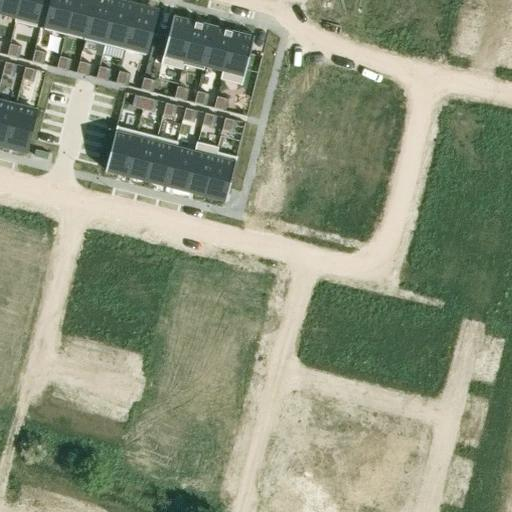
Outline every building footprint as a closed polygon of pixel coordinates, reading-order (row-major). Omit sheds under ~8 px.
[(0,0),(0,12),(16,16),(17,17),(21,0),(0,0)] [(16,16),(15,21),(37,27),(43,0),(21,0),(17,17),(16,16)] [(51,0),(45,29),(67,34),(68,30),(67,29),(74,0),(51,0)] [(74,0),(67,29),(68,30),(85,34),(86,34),(95,0),(74,0)] [(85,34),(84,39),(105,44),(116,0),(115,0),(95,0),(86,34),(85,34)] [(116,0),(105,44),(125,49),(136,5),(116,0)] [(365,0),(341,0),(333,33),(356,39),(366,0),(365,0)] [(366,0),(356,39),(377,45),(387,5),(366,0)] [(136,5),(125,49),(146,54),(157,11),(136,5)] [(387,5),(377,45),(398,50),(408,11),(387,5)] [(408,11),(398,50),(419,56),(429,16),(408,11)] [(174,14),(161,64),(162,64),(183,69),(184,64),(183,64),(194,20),(175,15),(175,14),(174,14)] [(429,16),(419,56),(442,61),(452,22),(429,16)] [(194,20),(183,64),(184,64),(204,69),(205,65),(204,64),(214,25),(194,20)] [(214,25),(204,64),(205,65),(223,69),(224,69),(234,30),(214,25)] [(223,69),(220,78),(241,84),(242,85),(255,35),(254,34),(253,35),(234,30),(224,69),(223,69)] [(10,43),(7,55),(18,58),(21,46),(10,43)] [(35,49),(32,61),(43,64),(46,52),(35,49)] [(264,54),(262,62),(273,64),(275,57),(264,54)] [(60,56),(57,67),(68,70),(71,59),(60,56)] [(6,61),(3,73),(14,76),(17,64),(6,61)] [(80,61),(77,73),(88,75),(91,64),(80,61)] [(262,62),(260,69),(271,72),(273,64),(262,62)] [(25,66),(22,78),(34,81),(37,69),(25,66)] [(99,66),(96,78),(108,80),(111,69),(99,66)] [(260,69),(258,77),(269,80),(271,72),(260,69)] [(332,70),(330,78),(340,81),(342,73),(332,70)] [(119,71),(116,83),(127,85),(130,74),(119,71)] [(342,73),(340,81),(351,84),(353,75),(342,73)] [(335,102),(340,81),(330,78),(315,75),(310,96),(335,102)] [(144,77),(141,89),(152,92),(155,80),(144,77)] [(258,77),(256,85),(267,87),(269,80),(258,77)] [(360,108),(366,88),(351,84),(340,81),(335,102),(360,108)] [(256,85),(254,92),(265,95),(267,87),(256,85)] [(178,86),(175,97),(186,100),(189,89),(178,86)] [(197,91),(194,102),(206,105),(209,94),(197,91)] [(254,92),(252,100),(263,103),(265,95),(254,92)] [(135,94),(132,106),(143,109),(146,97),(135,94)] [(217,96),(214,107),(225,110),(228,99),(217,96)] [(330,122),(335,102),(310,96),(305,115),(330,122)] [(146,97),(143,109),(154,111),(157,100),(146,97)] [(451,97),(444,122),(484,132),(490,107),(451,97)] [(0,100),(0,142),(6,144),(16,105),(0,100)] [(252,100),(250,108),(261,110),(263,103),(252,100)] [(166,102),(163,114),(174,117),(177,105),(166,102)] [(355,128),(360,108),(335,102),(330,122),(355,128)] [(16,105),(6,144),(26,149),(36,110),(16,105)] [(186,107),(183,119),(194,122),(197,110),(186,107)] [(250,108),(248,115),(259,118),(261,110),(250,108)] [(206,112),(203,124),(214,127),(217,115),(206,112)] [(325,141),(330,122),(305,115),(300,135),(325,141)] [(225,117),(222,129),(234,132),(236,120),(225,117)] [(350,148),(355,128),(330,122),(325,141),(350,148)] [(444,122),(439,145),(478,155),(484,132),(444,122)] [(117,125),(105,170),(107,170),(107,169),(126,174),(138,131),(118,126),(118,125),(117,125)] [(138,131),(126,174),(146,179),(157,136),(138,131)] [(320,161),(325,141),(300,135),(295,155),(320,161)] [(157,136),(146,179),(166,184),(176,145),(177,146),(178,141),(157,136)] [(196,150),(186,190),(206,195),(217,151),(218,151),(219,146),(197,141),(195,150),(196,150)] [(345,167),(350,148),(325,141),(320,161),(345,167)] [(176,145),(166,184),(186,190),(196,150),(195,150),(177,146),(176,145)] [(439,145),(433,168),(472,178),(478,155),(439,145)] [(217,151),(206,195),(225,200),(226,201),(238,155),(236,155),(236,156),(218,151),(217,151)] [(315,182),(320,161),(295,155),(289,175),(315,182)] [(340,188),(345,167),(320,161),(315,182),(340,188)] [(433,168),(426,192),(466,203),(472,178),(433,168)] [(416,213),(409,237),(454,249),(460,224),(416,213)] [(486,213),(483,227),(507,233),(511,219),(486,213)] [(0,262),(6,264),(17,220),(0,215),(0,262)] [(17,220),(6,264),(28,270),(29,270),(33,255),(41,226),(17,220)] [(87,237),(77,276),(100,282),(110,242),(87,237)] [(409,237),(403,261),(448,273),(454,249),(409,237)] [(110,242),(100,282),(121,287),(131,248),(110,242)] [(131,248),(121,287),(142,292),(152,253),(131,248)] [(152,253),(142,292),(165,298),(175,259),(152,253)] [(183,261),(180,272),(192,275),(195,264),(183,261)] [(234,274),(229,294),(263,303),(268,282),(234,274)] [(469,282),(465,295),(490,302),(493,288),(469,282)] [(321,289),(311,329),(336,335),(346,295),(321,289)] [(176,290),(173,301),(185,304),(187,293),(176,290)] [(229,294),(224,314),(258,322),(263,303),(229,294)] [(346,295),(336,335),(358,341),(368,301),(346,295)] [(173,301),(170,311),(182,314),(185,304),(173,301)] [(368,301),(358,341),(380,346),(390,307),(368,301)] [(390,307),(380,346),(402,352),(412,312),(390,307)] [(84,311),(81,323),(89,325),(92,313),(84,311)] [(412,312),(402,352),(426,358),(436,319),(412,312)] [(92,313),(89,325),(96,327),(100,315),(92,313)] [(224,314),(219,333),(253,342),(258,322),(224,314)] [(126,322),(123,334),(131,336),(134,324),(126,322)] [(0,350),(16,354),(22,330),(0,324),(0,350)] [(134,324),(131,336),(139,338),(139,337),(136,336),(138,326),(141,327),(142,326),(134,324)] [(138,326),(136,336),(139,337),(144,339),(146,329),(141,327),(138,326)] [(166,329),(163,340),(175,343),(177,332),(166,329)] [(219,333),(214,353),(248,361),(253,342),(219,333)] [(163,340),(160,351),(172,354),(175,343),(163,340)] [(0,376),(10,379),(16,354),(0,350),(0,376)] [(214,353),(209,373),(243,382),(248,361),(214,353)] [(322,357),(319,369),(326,371),(329,359),(322,357)] [(329,359),(326,371),(334,373),(337,361),(329,359)] [(156,367),(153,378),(165,381),(168,370),(156,367)] [(385,367),(384,374),(393,378),(394,371),(385,367)] [(366,368),(363,380),(371,382),(374,370),(366,368)] [(374,370),(371,382),(378,384),(381,372),(374,370)] [(396,376),(393,387),(401,389),(404,378),(396,376)] [(207,380),(202,400),(236,409),(241,388),(207,380)] [(149,396),(146,407),(158,410),(160,399),(149,396)] [(202,400),(197,420),(231,428),(236,409),(202,400)] [(146,407),(143,417),(155,420),(158,410),(146,407)] [(197,420),(192,439),(226,448),(231,428),(197,420)] [(139,435),(136,446),(148,449),(150,438),(139,435)] [(192,439),(187,459),(221,468),(226,448),(192,439)] [(136,446),(133,457),(145,460),(148,449),(136,446)] [(187,459),(182,479),(216,488),(221,468),(187,459)]
